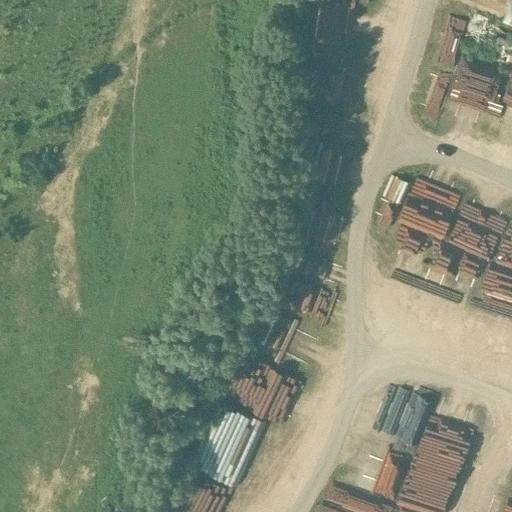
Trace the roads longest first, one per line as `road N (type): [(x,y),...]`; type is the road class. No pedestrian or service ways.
road 1 (track): [(301,511),(365,370),(356,276),(373,177),(430,0)]
road 2 (track): [(365,370),(412,367),(511,408)]
road 3 (track): [(391,137),(511,188)]
